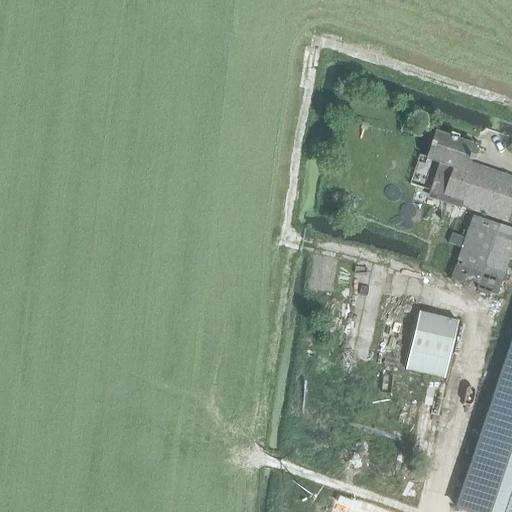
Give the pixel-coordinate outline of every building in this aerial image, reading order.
[(511,224),(511,179),(469,165),(476,146),(434,132),(424,160),(436,164),(424,200),(458,211),(460,207),(511,224)] [(511,229),(472,216),(454,266),(449,280),(496,296),(501,282),(509,259),(511,259),(511,229)] [(443,380),(448,361),(457,321),(417,311),(403,370),(443,380)] [(511,511),(511,332),(453,509),(463,511),(511,511)] [(346,498),(342,511),(361,511),(364,503),(346,498)]
